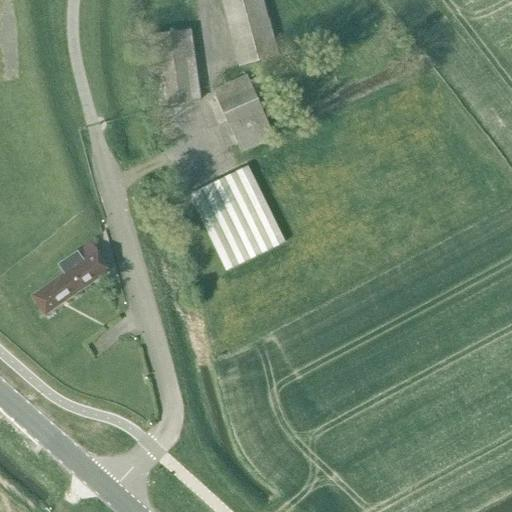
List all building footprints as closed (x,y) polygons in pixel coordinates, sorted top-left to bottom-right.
[(218,0),(237,69),(277,58),(261,0),(218,0)] [(146,37),(156,108),(199,103),(189,31),(146,37)] [(274,139),(271,132),(288,125),(266,75),(249,83),(246,77),(212,93),(241,155),(274,139)] [(185,195),(224,270),(282,241),(244,166),(185,195)] [(109,271),(89,243),(56,267),(61,275),(30,299),(44,318),(109,271)]
